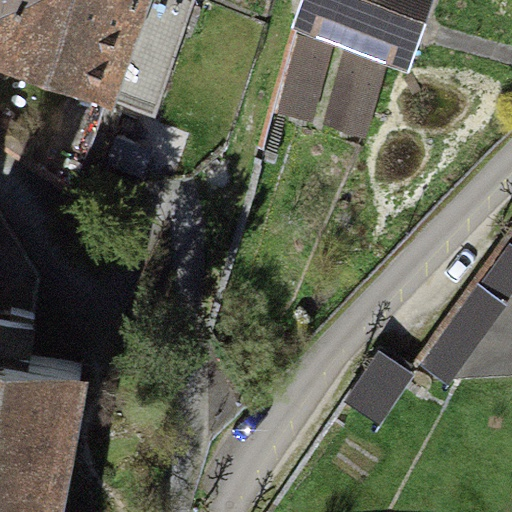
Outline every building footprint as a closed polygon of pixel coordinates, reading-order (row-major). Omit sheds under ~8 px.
[(0,0),(0,58),(151,110),(189,0),(0,0)] [(298,0),(292,19),(311,25),(315,13),(400,42),(414,0),(298,0)] [(328,42),(295,34),(276,106),(307,115),(328,42)] [(345,49),(325,123),(360,133),(380,60),(345,49)] [(511,242),(505,238),(418,357),(450,380),(509,301),(506,299),(511,291),(511,242)] [(0,511),(51,511),(81,360),(26,351),(34,309),(11,305),(10,310),(0,308),(0,511)] [(172,338),(147,335),(142,370),(173,374),(172,338)] [(383,353),(349,400),(373,417),(408,370),(383,353)]
